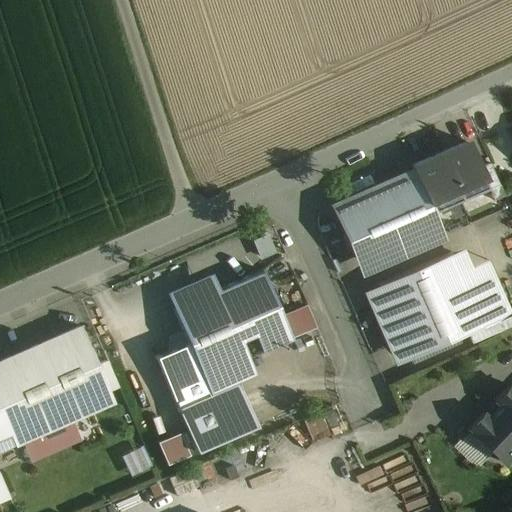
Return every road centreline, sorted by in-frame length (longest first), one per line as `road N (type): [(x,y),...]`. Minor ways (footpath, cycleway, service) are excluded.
road 1 (residential): [(193,222),(511,77)]
road 2 (residential): [(122,0),(193,222)]
road 3 (residential): [(0,308),(193,222)]
